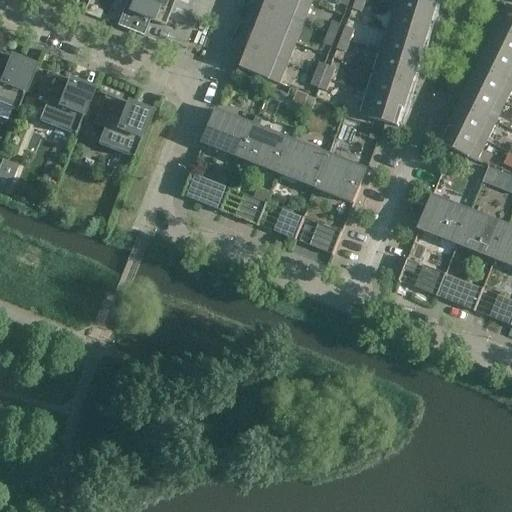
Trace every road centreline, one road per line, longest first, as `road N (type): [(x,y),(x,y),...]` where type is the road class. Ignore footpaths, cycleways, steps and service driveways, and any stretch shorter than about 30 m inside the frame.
road 1 (residential): [(354,305),(173,234),(159,210),(202,93)]
road 2 (residential): [(202,93),(0,10)]
road 3 (residential): [(511,366),(354,305)]
road 4 (residential): [(354,305),(412,154)]
